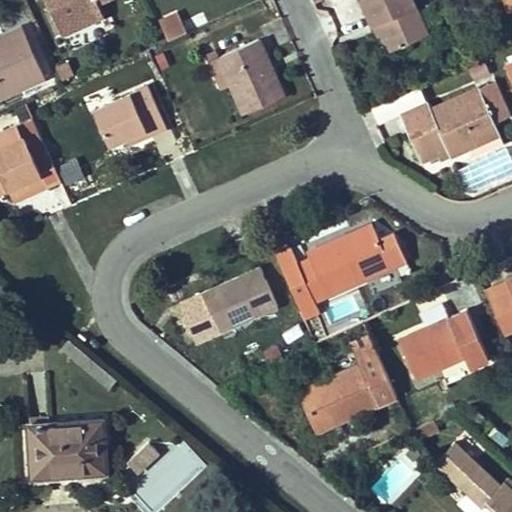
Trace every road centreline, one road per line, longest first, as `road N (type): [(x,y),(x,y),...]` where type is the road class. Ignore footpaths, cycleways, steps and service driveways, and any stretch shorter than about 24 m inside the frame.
road 1 (residential): [(326,511),(145,362),(120,335),(107,276),(126,243),(351,145)]
road 2 (residential): [(351,145),(370,171),(438,216),(470,220),(511,201)]
road 3 (residential): [(351,145),(291,0)]
